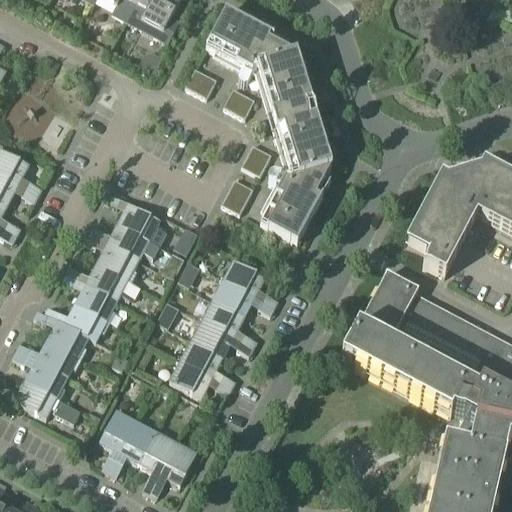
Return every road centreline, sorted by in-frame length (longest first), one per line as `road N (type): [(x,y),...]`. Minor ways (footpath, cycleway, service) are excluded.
road 1 (residential): [(405,146),(217,511)]
road 2 (residential): [(134,100),(160,103),(234,142),(202,204),(108,151)]
road 3 (residential): [(0,337),(19,301),(44,278),(108,151)]
road 4 (residential): [(293,0),(335,30),(360,107),(405,146)]
road 5 (unknown): [(351,251),(460,308),(511,325)]
road 6 (residential): [(0,20),(128,88),(134,100)]
road 7 (residential): [(117,511),(0,447)]
